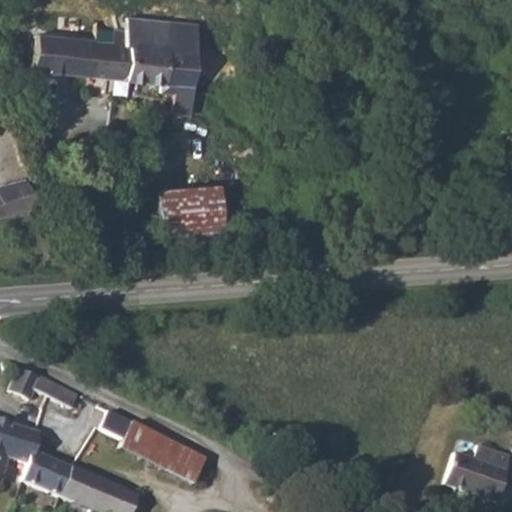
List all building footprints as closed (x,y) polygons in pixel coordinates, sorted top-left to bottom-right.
[(36,37),(31,74),(159,95),(158,104),(171,106),(167,126),(185,128),(195,65),(166,60),(170,33),(159,32),(129,27),(127,39),(108,35),(105,49),(73,43),(36,37)] [(0,186),(8,209),(29,201),(23,176),(0,185),(0,186)] [(220,250),(223,186),(159,183),(156,248),(220,250)] [(33,389),(73,404),(78,390),(16,366),(7,390),(29,399),(33,389)] [(93,435),(192,483),(205,456),(106,408),(93,435)] [(34,433),(0,419),(0,453),(9,456),(12,457),(30,462),(24,484),(92,511),(141,511),(143,509),(131,504),(135,495),(29,451),(34,433)] [(511,421),(501,419),(495,445),(506,448),(507,448),(511,448),(511,421)] [(448,449),(443,476),(496,491),(506,448),(495,445),(474,440),(471,453),(448,449)] [(9,456),(0,453),(0,482),(1,483),(9,456)]
